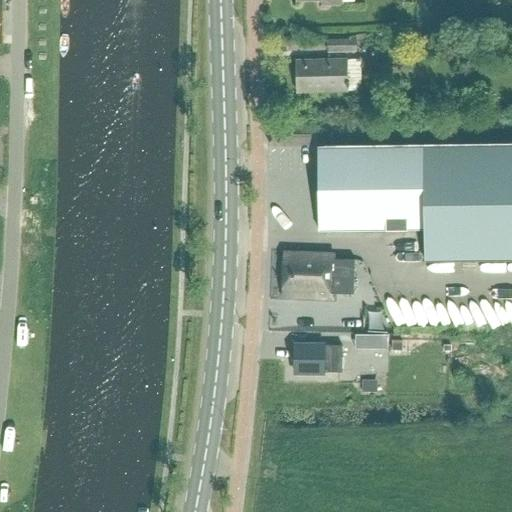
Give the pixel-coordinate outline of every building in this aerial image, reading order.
[(355,51),(355,39),(327,40),(328,52),(355,51)] [(347,91),(347,90),(361,91),(359,60),(346,59),(296,60),(297,92),(347,91)] [(511,143),(508,144),(324,146),(324,149),(325,149),(326,230),(385,229),(407,229),(424,229),(425,261),(511,259),(511,143)] [(353,294),(354,259),(333,259),(334,254),(283,252),(282,297),(332,299),(333,293),(353,294)] [(362,362),(388,363),(389,342),(363,342),(362,362)] [(323,345),(294,345),(294,372),(323,372),(323,371),(336,371),(337,346),(323,346),(323,345)]
